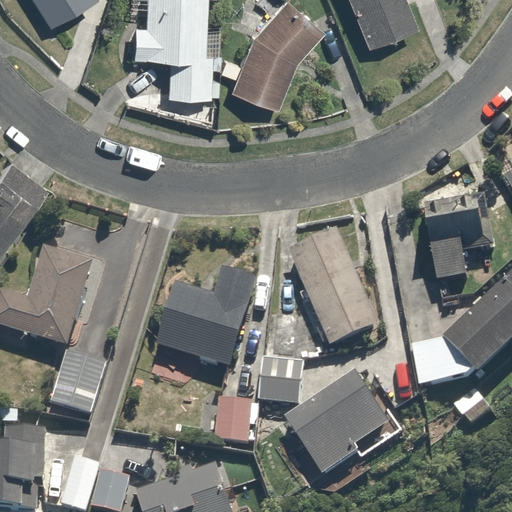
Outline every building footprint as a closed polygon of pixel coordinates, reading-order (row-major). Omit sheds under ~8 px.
[(94,0),(29,0),(47,30),(96,2),(94,0)] [(204,41),(205,0),(143,0),(142,28),(132,27),(130,62),(165,63),(163,104),(208,105),(211,41),(204,41)] [(340,0),(363,53),(416,31),(403,0),(340,0)] [(247,46),(228,96),(273,114),(292,66),(319,33),(283,3),(247,46)] [(0,254),(49,191),(15,165),(0,184),(0,254)] [(485,204),(425,211),(435,289),(469,285),(465,259),(491,256),(485,204)] [(339,240),(289,261),(330,356),(379,335),(339,240)] [(2,295),(0,301),(0,333),(67,354),(92,270),(46,256),(31,304),(2,295)] [(214,305),(176,292),(157,354),(232,378),(260,288),(223,276),(214,305)] [(511,280),(442,342),(414,343),(417,390),(476,387),(511,355),(511,280)] [(107,364),(69,352),(50,409),(88,421),(107,364)] [(265,363),(260,407),(297,412),(303,368),(265,363)] [(361,380),(284,426),(319,486),(397,440),(361,380)] [(480,391),(454,408),(467,428),(493,410),(480,391)] [(258,406),(217,402),(213,443),(254,447),(258,406)] [(0,511),(40,511),(44,433),(5,431),(4,452),(0,451),(0,511)] [(61,511),(90,511),(103,472),(73,463),(59,511),(61,511)] [(103,472),(90,511),(121,511),(131,481),(103,472)] [(233,511),(221,474),(138,500),(141,511),(233,511)]
